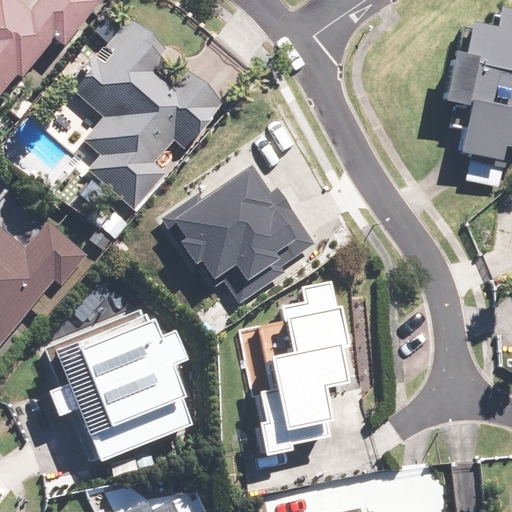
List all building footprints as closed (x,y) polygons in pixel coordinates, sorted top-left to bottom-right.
[(100,0),(34,0),(29,7),(20,0),(0,0),(0,94),(16,74),(22,79),(55,38),(64,45),(100,0)] [(511,7),(504,5),(499,26),(473,21),(467,52),(455,49),(444,100),(470,105),(461,151),(503,160),(506,146),(511,147),(511,7)] [(99,155),(86,169),(133,210),(166,173),(155,163),(174,141),(184,150),(229,101),(190,67),(175,84),(159,70),(176,52),(130,11),(65,82),(103,117),(83,140),(99,155)] [(196,194),(160,217),(204,283),(209,279),(213,286),(222,280),(237,303),(284,273),(280,266),(314,244),(276,186),(269,191),(252,165),(199,199),(196,194)] [(0,340),(55,279),(61,285),(88,255),(49,221),(23,250),(0,229),(0,340)] [(294,350),(271,355),(278,388),(254,393),(266,454),(292,448),(291,441),(328,434),(325,420),(334,418),(327,385),(349,381),(342,347),(350,345),(341,304),(335,305),(330,280),(301,286),(304,302),(285,306),(294,350)] [(68,411),(89,463),(192,423),(181,397),(187,394),(175,364),(188,359),(176,329),(163,334),(156,317),(150,319),(148,312),(141,315),(138,308),(42,346),(59,387),(47,392),(57,415),(68,411)] [(141,451),(109,463),(114,478),(147,466),(141,451)] [(178,511),(171,499),(152,509),(147,499),(123,511),(178,511)]
